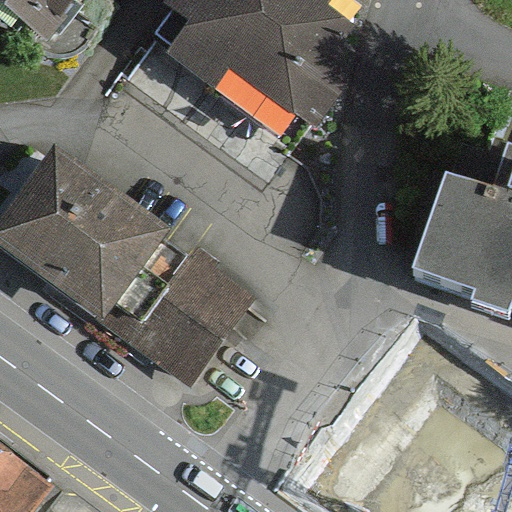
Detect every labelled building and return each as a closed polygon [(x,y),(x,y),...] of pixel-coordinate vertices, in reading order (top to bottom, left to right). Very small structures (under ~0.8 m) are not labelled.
[(0,0),(0,32),(25,54),(71,0),(0,0)] [(186,0),(144,65),(286,156),(337,77),(331,0),(186,0)] [(236,313),(29,158),(0,197),(0,259),(110,341),(177,391),(236,313)] [(511,188),(450,168),(436,210),(410,201),(381,288),(511,331),(511,188)] [(443,511),(463,485),(367,416),(300,509),(305,511),(443,511)] [(0,511),(39,511),(59,486),(0,441),(0,511)]
